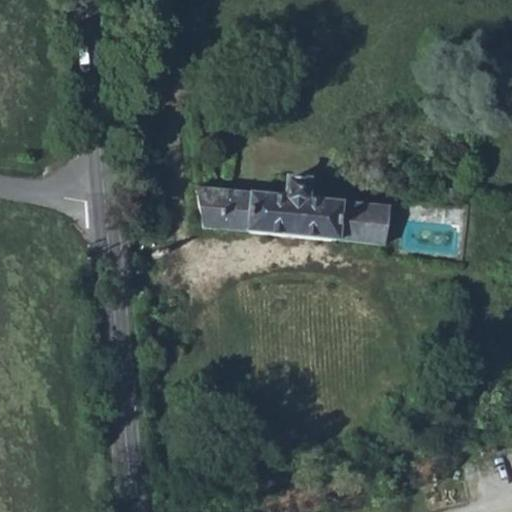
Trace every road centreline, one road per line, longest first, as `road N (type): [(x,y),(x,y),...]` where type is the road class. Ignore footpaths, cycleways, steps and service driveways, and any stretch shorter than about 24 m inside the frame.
road 1 (unclassified): [(103,202),(133,511)]
road 2 (unclassified): [(88,0),(103,202)]
